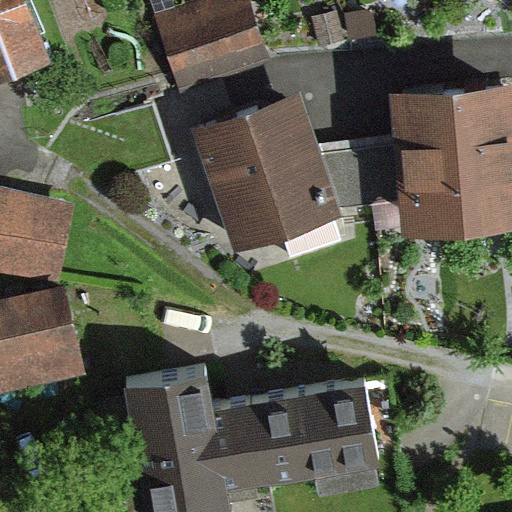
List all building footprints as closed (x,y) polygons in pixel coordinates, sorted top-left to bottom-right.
[(0,0),(0,65),(44,50),(25,0),(0,0)] [(179,0),(156,7),(177,79),(266,54),(250,0),(179,0)] [(511,64),(396,74),(400,132),(405,196),(407,222),(511,213),(511,64)] [(225,108),(189,119),(229,240),(338,205),(319,140),(303,81),(225,108)] [(400,132),(319,140),(338,205),(405,196),(400,132)] [(0,262),(60,273),(74,193),(0,179),(0,262)] [(67,274),(0,290),(0,380),(88,359),(67,274)] [(224,511),(401,511),(396,487),(407,485),(385,368),(336,377),(333,362),(256,356),(203,366),(118,382),(142,510),(221,495),(224,511)]
